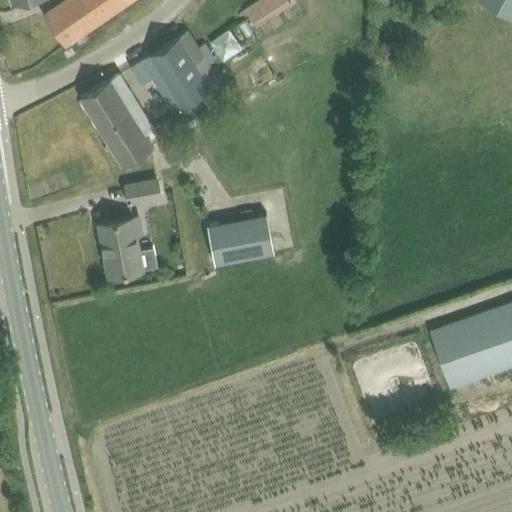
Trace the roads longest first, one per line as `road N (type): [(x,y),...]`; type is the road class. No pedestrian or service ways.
road 1 (tertiary): [(64,511),(0,209)]
road 2 (unclassified): [(0,107),(120,44),(176,0)]
